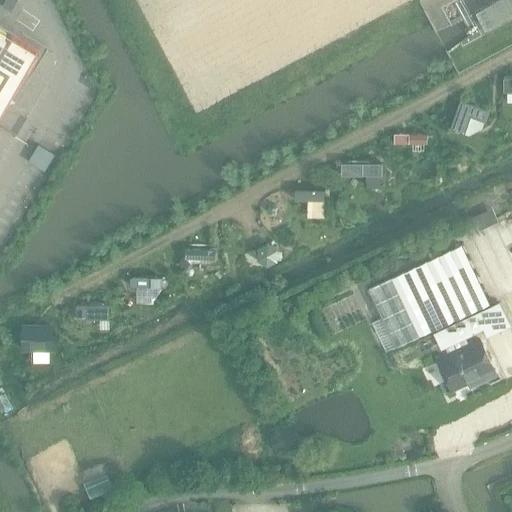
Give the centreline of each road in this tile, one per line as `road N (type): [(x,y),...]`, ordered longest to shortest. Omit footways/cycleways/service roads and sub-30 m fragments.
road 1 (residential): [(57,292),(511,55)]
road 2 (unclassified): [(140,511),(443,466)]
